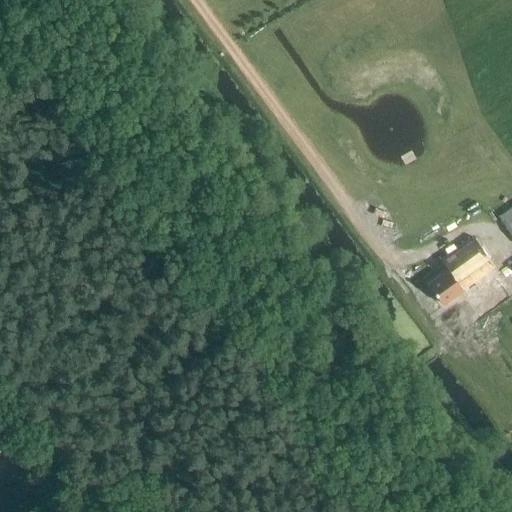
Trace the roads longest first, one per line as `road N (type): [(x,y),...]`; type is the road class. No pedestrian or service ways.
road 1 (track): [(155,0),(511,496)]
road 2 (track): [(485,229),(405,261),(387,259),(362,238),(188,0)]
